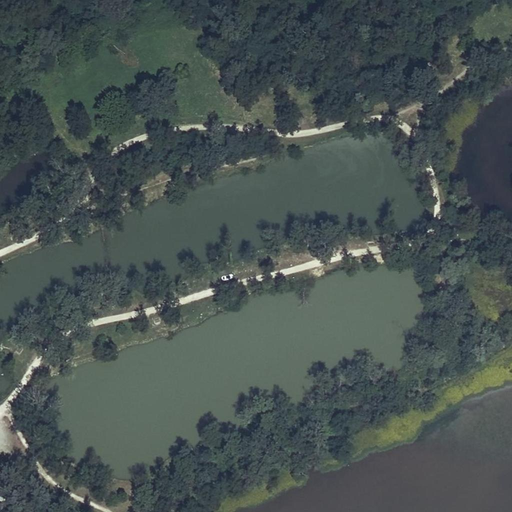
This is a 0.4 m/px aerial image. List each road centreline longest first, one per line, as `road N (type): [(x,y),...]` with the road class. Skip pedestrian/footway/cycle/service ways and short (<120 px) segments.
road 1 (track): [(511,47),(391,118),(316,131),(196,127),(144,137),(100,163),(90,207),(0,248)]
road 2 (track): [(432,232),(71,331),(0,412)]
road 3 (track): [(0,428),(55,483),(112,511)]
road 4 (track): [(432,232),(430,170),(409,131),(391,118)]
